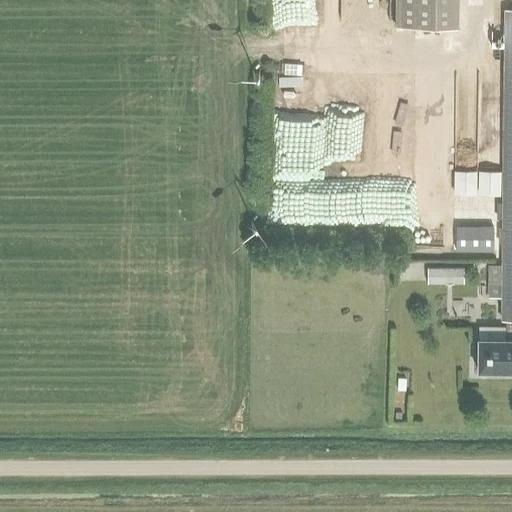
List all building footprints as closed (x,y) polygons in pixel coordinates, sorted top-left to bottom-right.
[(458,28),(457,0),(396,0),(396,27),(458,28)] [(478,339),(478,371),(511,371),(511,11),(508,11),(506,227),(502,227),(502,264),(490,264),(490,285),(502,284),(502,319),(506,319),(506,340),(478,339)] [(303,182),(302,136),(277,137),(279,196),(288,196),(288,219),(341,218),(341,206),(349,205),(348,181),(321,182),(303,182)] [(419,226),(420,198),(385,197),(384,225),(419,226)] [(427,282),(427,283),(447,283),(452,283),(464,284),(464,269),(464,267),(427,267),(427,282)]
